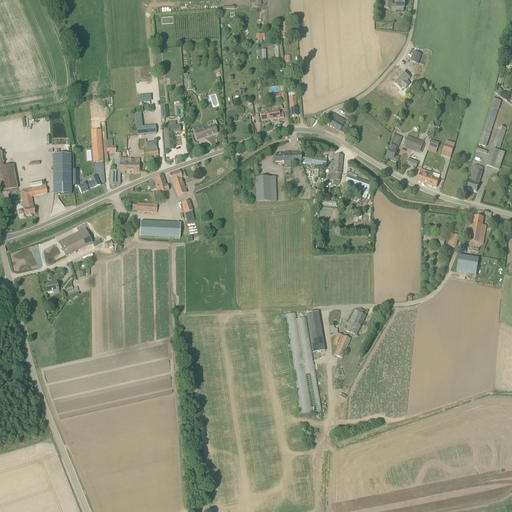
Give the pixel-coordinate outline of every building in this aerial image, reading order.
[(396,7),(405,8),(405,1),(398,0),(396,0),(396,5),(392,4),(392,0),(385,0),(385,8),(392,9),(392,7),(396,7)] [(282,38),(290,38),(288,23),(280,23),(282,38)] [(421,55),(414,52),(410,61),(418,64),(421,55)] [(395,83),(401,89),(402,87),(405,89),(410,84),(407,81),(410,78),(404,73),(395,83)] [(296,109),(295,98),(289,99),(290,109),(290,117),(298,116),(297,108),(296,109)] [(493,99),(490,107),(498,110),(501,101),(493,99)] [(490,134),(498,110),(490,107),(478,145),(476,151),(482,153),(487,154),(487,152),(480,150),(482,146),(486,147),(490,134)] [(261,122),(284,118),(282,109),(260,113),(261,122)] [(339,132),(345,122),(346,122),(337,116),(334,120),(330,118),(326,124),(339,132)] [(217,133),(215,129),(218,128),(215,121),(207,124),(208,126),(194,131),(197,140),(217,133)] [(137,136),(162,133),(162,125),(137,128),(137,136)] [(166,151),(174,150),(172,133),(181,132),(180,126),(166,127),(166,131),(163,131),(163,132),(164,132),(166,151)] [(494,169),(499,152),(507,129),(501,127),(500,128),(499,128),(492,149),(486,166),(494,169)] [(91,137),(93,158),(103,158),(101,130),(91,131),(91,137)] [(408,137),(404,146),(420,152),(423,143),(408,137)] [(116,146),(113,146),(113,139),(107,139),(107,152),(116,152),(116,146)] [(400,143),(392,140),(388,149),(389,150),(386,157),(389,158),(388,160),(397,163),(399,157),(395,156),(397,153),(396,152),(399,144),(400,144),(400,143)] [(452,153),(454,148),(446,145),(444,151),(452,153)] [(144,150),(144,157),(164,155),(163,148),(144,150)] [(291,164),(301,163),(301,157),(301,153),(283,153),(283,155),(274,155),(275,163),(282,162),(282,165),(284,165),(284,168),(291,167),(291,164)] [(72,194),(71,154),(53,155),(53,195),(72,194)] [(329,180),(339,181),(340,181),(340,174),(341,174),(343,156),(335,155),(334,161),(331,161),(329,180)] [(326,166),(327,159),(312,157),(312,159),(311,164),(326,166)] [(418,163),(408,159),(406,165),(416,169),(418,163)] [(139,172),(139,163),(135,163),(135,160),(131,160),(131,163),(120,163),(120,160),(115,160),(115,171),(120,171),(139,172)] [(0,167),(0,175),(3,191),(18,189),(13,165),(0,167)] [(469,181),(467,189),(477,192),(479,184),(478,184),(483,168),(475,166),(470,181),(469,181)] [(430,176),(431,173),(422,170),(418,181),(425,183),(427,183),(428,178),(426,177),(427,175),(430,176)] [(120,185),(120,171),(115,171),(111,171),(111,184),(120,185)] [(172,182),(176,194),(177,196),(186,193),(181,179),(182,179),(179,171),(169,175),(172,182)] [(433,174),(431,173),(430,176),(427,175),(426,177),(428,178),(427,183),(429,184),(428,185),(436,187),(437,187),(436,187),(439,179),(432,177),(433,174)] [(158,194),(169,190),(168,185),(166,186),(163,175),(152,179),(154,187),(156,186),(158,194)] [(345,183),(353,185),(351,192),(366,198),(369,191),(371,183),(348,175),(345,183)] [(89,179),(91,182),(85,184),(78,187),(81,194),(88,191),(88,190),(94,187),(94,188),(100,185),(96,176),(89,179)] [(255,178),(256,183),(256,203),(271,202),(270,177),(255,178)] [(21,191),(23,204),(17,205),(18,210),(19,214),(20,215),(23,214),(24,214),(25,213),(26,216),(35,215),(34,207),(33,207),(31,197),(47,194),(46,186),(21,191)] [(189,201),(182,204),(185,213),(192,211),(189,201)] [(137,204),(137,210),(137,212),(157,213),(157,204),(137,204)] [(483,244),(486,226),(482,225),(484,218),(475,216),(470,242),(470,246),(479,248),(483,244)] [(182,225),(162,224),(161,238),(181,240),(182,225)] [(85,229),(69,237),(59,242),(62,249),(61,250),(62,252),(63,251),(66,257),(92,243),(85,229)] [(443,247),(446,239),(425,233),(423,241),(443,247)] [(458,236),(452,234),(448,246),(455,248),(458,236)] [(459,255),(457,267),(477,270),(479,259),(459,255)] [(59,292),(59,290),(57,282),(45,285),(47,293),(53,291),(54,293),(59,292)] [(77,287),(67,291),(69,296),(79,292),(77,287)] [(360,309),(355,310),(347,326),(348,326),(346,331),(356,336),(366,316),(365,316),(367,313),(360,309)] [(311,412),(321,411),(307,318),(296,319),(295,313),(286,315),(301,414),(311,412)] [(322,331),(309,333),(313,353),(325,351),(322,331)] [(342,359),(351,339),(338,333),(334,343),(339,345),(334,356),(342,359)]
